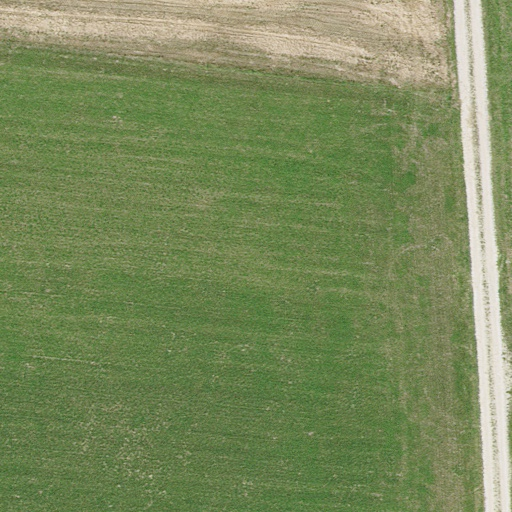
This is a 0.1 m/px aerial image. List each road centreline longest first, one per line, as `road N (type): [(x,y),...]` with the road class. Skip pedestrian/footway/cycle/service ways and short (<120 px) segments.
road 1 (track): [(498,511),(469,0)]
road 2 (track): [(0,61),(475,111)]
